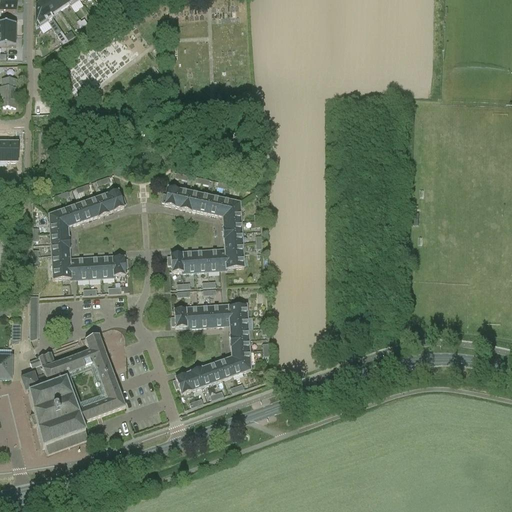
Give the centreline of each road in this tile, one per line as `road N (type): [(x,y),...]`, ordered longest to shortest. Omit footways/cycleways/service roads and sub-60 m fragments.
road 1 (primary): [(181,442),(405,364),(461,361),(511,370)]
road 2 (residential): [(142,336),(224,332),(225,358),(161,381)]
road 3 (residential): [(143,207),(217,222),(218,249),(146,254)]
road 4 (residential): [(146,254),(75,257),(74,231),(143,207)]
